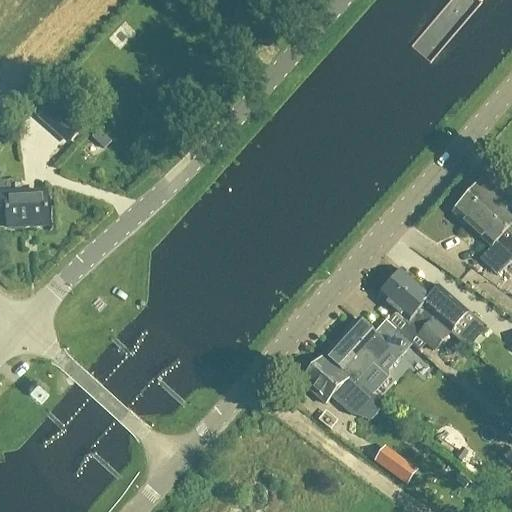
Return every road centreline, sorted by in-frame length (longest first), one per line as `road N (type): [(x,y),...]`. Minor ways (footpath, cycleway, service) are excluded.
road 1 (tertiary): [(178,464),(511,88)]
road 2 (unclassified): [(18,325),(216,147),(347,0)]
road 3 (unclassified): [(178,464),(18,325)]
